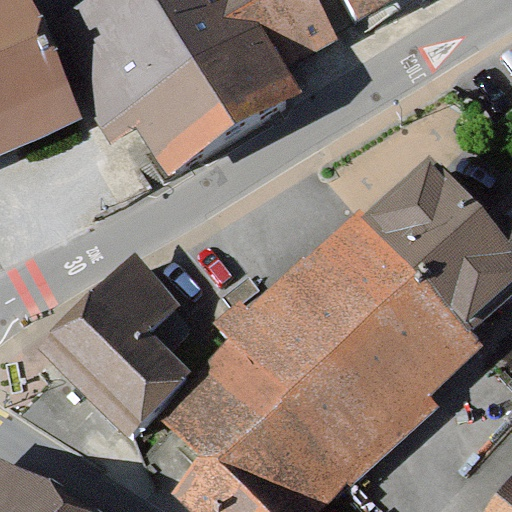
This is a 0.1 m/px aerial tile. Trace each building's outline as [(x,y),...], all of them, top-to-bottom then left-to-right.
[(230,0),(123,0),(59,36),(114,141),(143,126),(166,171),(290,106),(273,74),(230,0)] [(305,0),(230,0),(273,74),(329,42),(305,0)] [(349,0),(365,28),(416,0),(349,0)] [(0,151),(61,125),(8,5),(0,8),(0,151)] [(432,172),(363,231),(467,342),(511,307),(511,218),(492,237),(432,172)] [(232,352),(184,390),(156,418),(204,474),(183,498),(197,511),(327,511),(436,414),(426,402),(481,357),(467,342),(363,231),(249,325),(242,316),(219,336),(232,352)] [(175,316),(136,277),(54,359),(134,439),(156,418),(184,390),(142,349),(175,316)] [(0,511),(41,511),(0,485),(0,511)]
